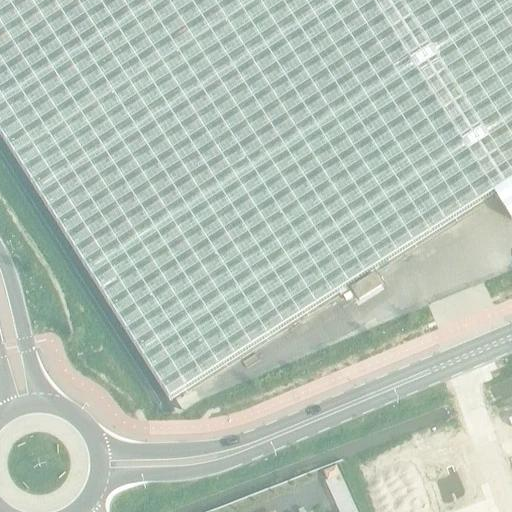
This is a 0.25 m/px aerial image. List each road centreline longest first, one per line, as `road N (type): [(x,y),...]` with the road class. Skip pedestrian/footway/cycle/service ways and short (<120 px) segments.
road 1 (unknown): [(511,291),(197,425)]
road 2 (secondary): [(511,336),(233,452)]
road 3 (unknown): [(144,428),(130,401),(69,350),(58,290),(0,198)]
road 4 (secondary): [(49,407),(0,258)]
road 5 (secondary): [(95,482),(184,473),(233,452)]
road 6 (secondary): [(233,452),(96,453)]
